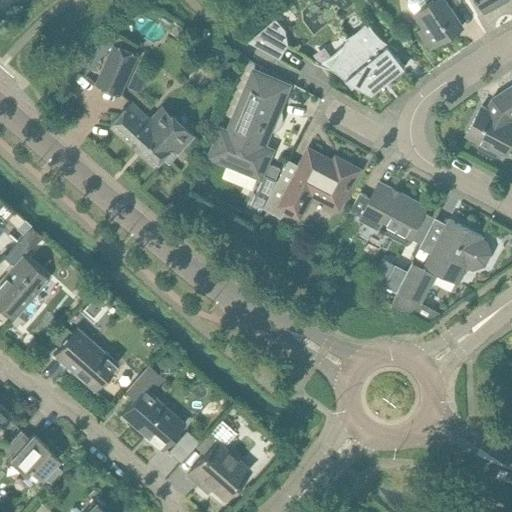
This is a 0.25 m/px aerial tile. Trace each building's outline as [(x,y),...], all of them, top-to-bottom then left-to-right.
[(409,0),(408,3),(415,13),(424,27),(419,30),(420,31),(431,47),(463,26),(451,8),(461,1),(460,0),(409,0)] [(478,0),(485,13),(501,4),(500,2),(503,0),(478,0)] [(288,45),(286,30),(275,18),(248,42),(280,59),(288,45)] [(321,62),(321,65),(329,69),(334,71),(338,74),(341,77),(345,80),(352,89),(357,85),(372,93),(405,67),(396,55),(399,49),(393,46),(387,43),(382,39),(378,36),(375,32),(372,28),(370,24),(368,20),(365,24),(361,27),(358,30),(354,33),(350,36),(346,38),(345,40),(345,42),(344,44),(344,45),(341,48),(332,56),(321,62)] [(171,33),(184,39),(188,30),(176,23),(171,33)] [(119,92),(136,54),(114,44),(97,83),(119,92)] [(228,75),(227,66),(222,62),(217,63),(214,68),(215,77),(220,81),(225,80),(228,75)] [(140,92),(147,76),(136,71),(129,87),(140,92)] [(222,130),(211,155),(228,162),(258,175),(260,176),(271,151),(262,147),(264,143),(269,130),(272,131),(273,131),(277,129),(280,125),(282,121),(282,116),(281,111),(280,111),(278,110),(288,86),(269,78),(254,72),(229,133),(222,130)] [(511,86),(493,98),(488,109),(482,106),(466,134),(504,154),(511,138),(511,86)] [(162,105),(150,118),(132,102),(125,110),(112,124),(156,165),(165,156),(169,160),(193,134),(162,105)] [(270,195),(263,208),(281,217),(284,212),(285,209),(299,216),(311,193),(338,207),(358,170),(337,158),(334,163),(309,150),(301,166),(290,185),(279,179),(278,181),(270,195)] [(259,185),(252,203),(262,208),(267,194),(270,195),(278,181),(275,180),(280,169),(268,164),(261,180),(259,185)] [(434,218),(424,212),(427,206),(379,181),(371,198),(360,192),(350,210),(361,216),(360,218),(407,243),(410,237),(421,243),(434,218)] [(396,292),(390,303),(410,314),(411,313),(417,301),(420,303),(437,271),(458,282),(467,265),(473,268),(485,264),(490,253),(487,241),(481,238),(482,236),(449,219),(425,265),(427,266),(425,269),(412,262),(408,270),(396,292)] [(49,279),(21,254),(24,252),(40,234),(31,225),(15,243),(14,243),(3,256),(12,264),(0,278),(0,308),(13,319),(49,279)] [(395,264),(384,285),(395,291),(396,292),(408,270),(395,264)] [(63,325),(51,339),(60,346),(53,354),(93,391),(118,363),(77,327),(72,333),(63,325)] [(38,357),(33,362),(40,368),(45,363),(38,357)] [(148,364),(124,391),(133,399),(120,414),(161,450),(185,423),(145,387),(158,373),(148,364)] [(0,423),(10,413),(0,404),(0,423)] [(40,479),(45,473),(58,458),(47,448),(48,447),(33,433),(29,438),(20,430),(1,452),(27,475),(31,471),(40,479)] [(249,470),(216,441),(187,474),(199,484),(203,480),(224,498),(249,470)] [(106,511),(95,501),(85,511),(106,511)]
